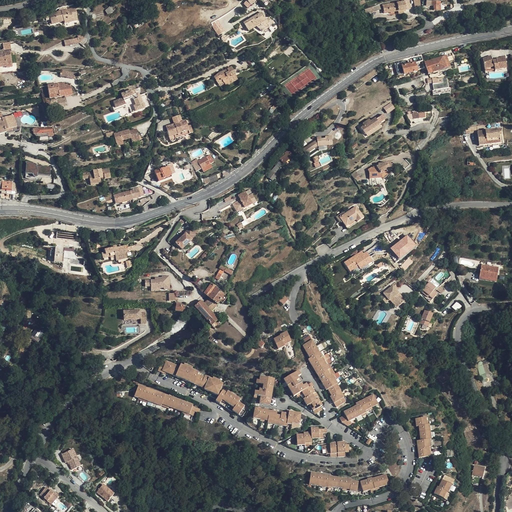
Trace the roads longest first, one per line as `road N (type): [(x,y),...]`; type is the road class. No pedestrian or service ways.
road 1 (residential): [(338,511),(392,496),(403,484),(410,449),(390,422),(369,453),(312,459),(253,435),(131,359)]
road 2 (unclassified): [(511,204),(452,204),(401,219),(131,359)]
road 3 (secondary): [(177,205),(234,179),(312,107),(379,60),(511,29)]
road 4 (unclassified): [(511,314),(472,311),(457,331),(501,451),(497,511)]
road 5 (secondary): [(0,209),(119,223),(177,205)]
road 6 (residential): [(98,0),(88,22),(94,55),(144,69),(156,113)]
road 7 (unclassified): [(131,359),(69,401),(34,454)]
